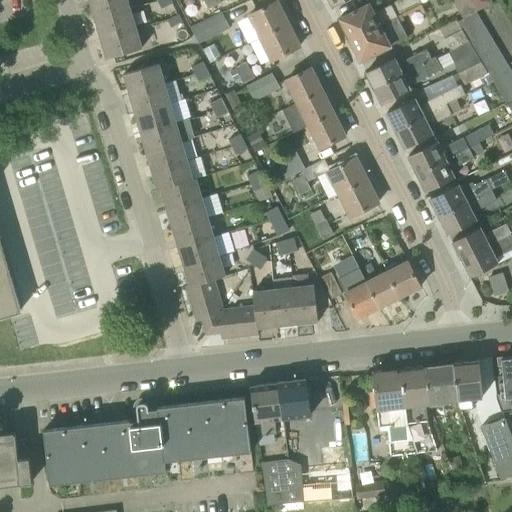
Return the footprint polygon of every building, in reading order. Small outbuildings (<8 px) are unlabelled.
[(127,0),(89,0),(95,18),(130,8),(127,0)] [(172,0),(163,0),(159,3),(168,19),(179,13),(172,0)] [(339,18),(349,39),(398,15),(421,3),(419,0),(395,0),(374,11),(369,3),(339,18)] [(491,1),(489,0),(471,0),(477,9),(491,1)] [(250,15),(261,37),(289,24),(278,1),(250,15)] [(130,8),(95,18),(101,37),(136,27),(130,8)] [(459,20),(464,30),(465,31),(482,21),(476,11),(459,20)] [(201,43),(231,27),(223,12),(193,28),(201,43)] [(179,13),(168,19),(172,26),(183,20),(179,13)] [(360,60),(390,45),(408,36),(398,15),(349,39),(360,60)] [(183,20),(172,26),(180,42),(191,35),(183,20)] [(465,31),(471,41),(488,31),(482,21),(465,31)] [(289,24),(261,37),(273,60),(300,46),(289,24)] [(136,27),(101,37),(107,58),(142,47),(136,27)] [(471,41),(465,31),(464,30),(445,39),(450,50),(471,41)] [(471,41),(477,51),(494,41),(488,31),(471,41)] [(471,41),(450,50),(449,51),(459,72),(482,60),(477,51),(471,41)] [(477,51),(482,60),(483,61),(500,51),(494,41),(477,51)] [(221,56),(215,43),(204,48),(211,61),(221,56)] [(365,71),(374,88),(432,58),(428,49),(402,61),(402,64),(399,65),(394,56),(365,71)] [(483,61),(489,71),(506,61),(500,51),(483,61)] [(432,58),(374,88),(382,103),(411,89),(409,86),(412,81),(441,67),(435,56),(432,58)] [(482,60),(459,72),(465,84),(489,72),(489,71),(483,61),(482,60)] [(192,67),(196,74),(207,68),(203,61),(192,67)] [(489,71),(489,72),(495,82),(511,71),(511,70),(506,61),(489,71)] [(244,83),(255,78),(247,62),(237,67),(241,77),(244,83)] [(130,93),(164,83),(158,63),(124,73),(130,93)] [(241,77),(237,67),(230,70),(235,80),(241,77)] [(287,79),(299,103),(323,91),(311,67),(287,79)] [(207,68),(196,74),(201,81),(211,75),(207,68)] [(501,92),(511,84),(511,71),(495,82),(501,92)] [(255,100),(281,86),(273,72),(248,85),(255,100)] [(135,112),(170,102),(164,83),(130,93),(135,112)] [(396,131),(459,99),(467,95),(461,84),(423,104),(423,109),(421,109),(415,98),(387,113),(396,131)] [(507,102),(511,98),(511,84),(501,92),(507,102)] [(310,125),(334,113),(323,91),(299,103),(284,110),(295,132),(310,125)] [(214,110),(226,103),(222,96),(210,103),(214,110)] [(459,99),(396,131),(405,148),(433,134),(428,123),(430,122),(433,124),(464,108),(459,99)] [(141,132),(175,122),(170,102),(135,112),(141,132)] [(230,111),(226,103),(214,110),(218,117),(230,111)] [(334,113),(310,125),(322,148),(346,136),(334,113)] [(147,151),(181,141),(175,122),(141,132),(147,151)] [(417,173),(468,147),(494,134),(489,123),(445,147),(445,152),(442,153),(437,141),(408,156),(417,173)] [(254,147),(265,140),(259,130),(248,136),(254,147)] [(233,147),(245,141),(241,134),(230,139),(233,147)] [(152,170),(187,160),(181,141),(147,151),(152,170)] [(245,141),(233,147),(237,154),(248,148),(245,141)] [(479,142),(468,147),(473,156),(484,151),(479,142)] [(468,147),(417,173),(426,191),(454,177),(449,165),(451,164),(455,167),(474,157),(468,147)] [(290,175),(306,168),(296,148),(283,155),(287,164),(280,167),(286,178),(290,175)] [(329,172),(340,194),(368,180),(356,158),(329,172)] [(192,178),(187,160),(152,170),(158,190),(162,189),(193,180),(192,178)] [(248,176),(251,183),(264,176),(260,169),(248,176)] [(439,216),(491,190),(511,179),(506,169),(466,189),(466,195),(464,196),(458,184),(430,199),(439,216)] [(312,188),(304,173),(292,178),(300,194),(312,188)] [(264,176),(251,183),(255,190),(268,184),(264,176)] [(162,189),(167,208),(201,198),(195,177),(192,178),(193,180),(162,189)] [(368,180),(340,194),(352,217),(379,203),(368,180)] [(491,190),(439,216),(448,234),(476,220),(470,208),(473,207),(477,210),(497,200),(491,190)] [(201,198),(167,208),(173,227),(207,217),(201,198)] [(270,219),(281,213),(278,206),(266,212),(270,219)] [(289,229),(281,213),(270,219),(278,235),(289,229)] [(212,236),(207,217),(173,227),(179,246),(212,236)] [(323,239),(334,233),(326,218),(315,224),(323,239)] [(461,259),(511,233),(511,220),(488,232),(487,238),(485,238),(480,227),(452,241),(461,259)] [(220,231),(224,250),(239,247),(235,228),(220,231)] [(511,233),(461,259),(470,277),(497,262),(511,254),(511,233)] [(218,255),(212,236),(179,246),(184,265),(218,255)] [(295,237),(286,239),(290,252),(298,249),(295,237)] [(290,252),(286,239),(278,241),(281,254),(290,252)] [(0,315),(20,309),(0,242),(0,315)] [(248,260),(254,264),(261,253),(254,249),(248,260)] [(261,253),(254,264),(261,268),(268,257),(261,253)] [(184,265),(190,284),(212,277),(212,278),(224,275),(218,255),(184,265)] [(387,272),(400,298),(422,287),(409,261),(387,272)] [(498,292),(511,287),(505,269),(492,274),(498,292)] [(331,270),(320,275),(331,298),(343,292),(331,270)] [(400,298),(387,272),(366,283),(379,308),(400,298)] [(221,308),(212,278),(212,277),(190,284),(186,285),(195,315),(201,314),(207,333),(221,308)] [(379,308),(366,283),(346,293),(359,319),(379,308)] [(294,286),(299,323),(319,320),(315,284),(294,286)] [(274,289),(279,325),(299,323),(294,286),(274,289)] [(258,327),(279,325),(274,289),(252,291),(253,305),(255,304),(258,327)] [(221,308),(207,333),(227,331),(227,337),(259,333),(258,327),(255,304),(253,305),(221,308)] [(502,391),(497,392),(499,409),(511,407),(511,356),(502,358),(504,374),(500,375),(502,391)] [(455,363),(459,398),(460,403),(469,402),(468,397),(483,395),(479,360),(455,363)] [(459,398),(455,363),(428,366),(432,401),(432,406),(445,404),(444,400),(459,398)] [(432,401),(428,366),(402,369),(407,404),(409,421),(421,419),(419,403),(432,401)] [(407,404),(402,369),(374,373),(380,426),(396,424),(394,406),(407,404)] [(278,382),(282,418),(309,414),(305,379),(278,382)] [(282,418),(278,382),(251,386),(257,436),(276,433),(274,419),(282,418)] [(245,397),(158,406),(158,407),(149,408),(149,406),(148,404),(148,403),(147,402),(146,402),(145,401),(143,401),(142,401),(140,401),(139,402),(138,403),(138,404),(137,405),(137,406),(138,415),(136,416),(136,415),(133,415),(130,415),(130,419),(43,430),(50,484),(65,482),(64,475),(93,472),(93,479),(122,475),(121,469),(150,466),(151,472),(166,470),(164,454),(178,452),(179,459),(207,456),(206,449),(235,446),(236,452),(251,451),(245,397)] [(511,436),(504,417),(480,427),(501,480),(511,475),(511,436)] [(0,485),(32,482),(27,438),(17,440),(16,432),(0,434),(0,485)] [(459,455),(449,459),(453,470),(462,467),(459,455)] [(293,500),(287,458),(263,462),(269,504),(293,500)] [(356,483),(358,498),(386,494),(384,479),(356,483)]
